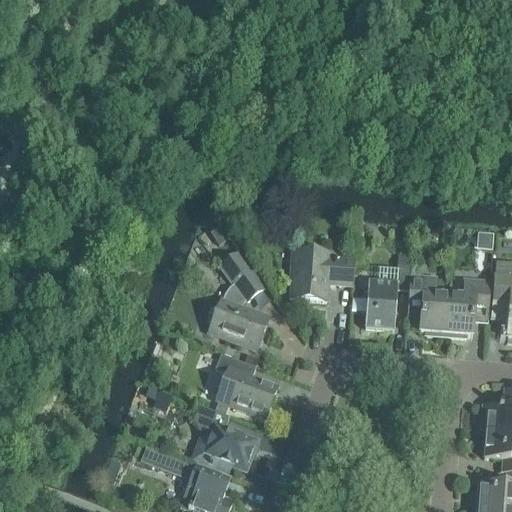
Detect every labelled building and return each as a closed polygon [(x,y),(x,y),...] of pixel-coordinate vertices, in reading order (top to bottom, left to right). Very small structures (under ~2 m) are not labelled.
[(338,285),(338,290),(351,291),(353,265),(329,263),(329,258),(291,256),(290,273),(292,274),(290,304),(325,306),(327,289),(325,289),(325,284),(338,285)] [(211,328),(208,337),(255,355),(268,322),(239,311),(244,305),(260,294),(234,257),(215,269),(230,288),(225,293),(217,313),(215,312),(210,314),(207,322),(209,328),(211,328)] [(397,259),(396,270),(410,271),(410,260),(397,259)] [(511,267),(495,266),(490,324),(506,325),(504,343),(505,344),(505,347),(511,347),(511,267)] [(408,297),(409,281),(410,271),(396,270),(395,289),(367,287),(366,302),(352,301),(351,315),(365,316),(364,333),(393,336),(396,296),(408,297)] [(444,342),(448,299),(434,298),(434,286),(431,282),(409,281),(408,297),(406,322),(419,323),(418,337),(423,338),(425,340),(444,342)] [(462,301),(448,299),(444,342),(463,343),(466,341),(471,341),(472,327),(486,328),(489,287),(467,285),(463,289),(462,301)] [(250,383),(255,372),(253,371),(242,367),(220,358),(214,373),(226,378),(216,405),(218,405),(228,409),(235,412),(235,414),(244,417),(245,415),(264,423),(275,392),(250,383)] [(246,359),(242,367),(253,371),(257,363),(246,359)] [(485,436),(511,437),(511,394),(503,393),(502,411),(481,409),(479,435),(479,436),(485,437),(485,436)] [(154,404),(157,397),(149,394),(146,401),(154,404)] [(218,405),(214,416),(224,420),(228,409),(218,405)] [(214,416),(198,410),(192,425),(202,429),(199,438),(201,443),(196,457),(202,459),(200,466),(228,477),(230,470),(244,475),(255,447),(241,442),(239,437),(224,431),(228,421),(224,420),(214,416)] [(134,434),(132,438),(134,442),(137,443),(141,442),(143,438),(141,435),(138,433),(134,434)] [(511,437),(485,436),(485,437),(483,463),(501,464),(500,477),(511,477),(511,437)] [(163,459),(157,473),(185,484),(190,470),(163,459)] [(185,495),(179,511),(182,511),(229,511),(233,504),(223,501),(225,494),(215,490),(219,479),(191,468),(190,470),(185,484),(181,493),(185,495)] [(476,488),(473,511),(511,511),(511,478),(505,478),(504,490),(476,488)] [(141,502),(129,499),(127,508),(139,511),(141,502)]
